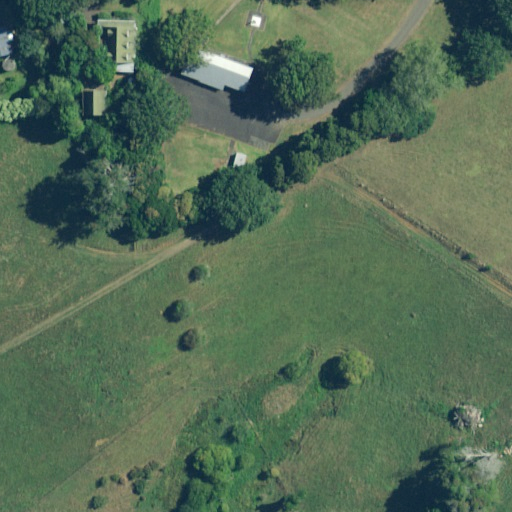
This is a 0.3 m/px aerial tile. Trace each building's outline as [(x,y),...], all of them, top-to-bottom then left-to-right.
[(103,37),(109,38),(108,72),(137,73),(137,37),(138,21),(104,21),(103,37)] [(9,28),(0,29),(0,58),(15,54),(9,28)] [(256,71),(192,47),(182,75),(224,91),(226,85),(248,93),(256,71)] [(18,69),(14,59),(4,64),(8,73),(18,69)] [(109,116),(108,92),(86,93),(87,117),(109,116)]
